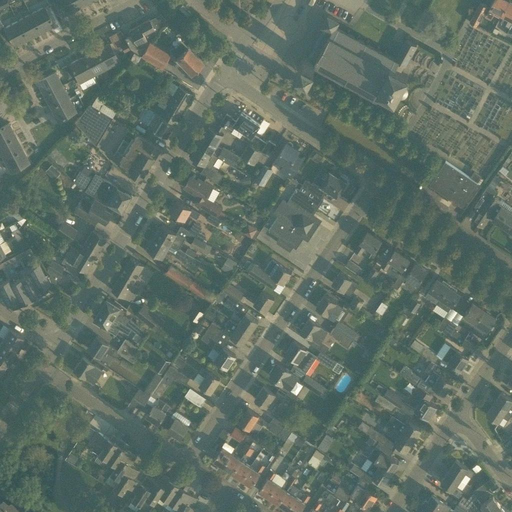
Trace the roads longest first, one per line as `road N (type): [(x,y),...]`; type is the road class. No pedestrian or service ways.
road 1 (residential): [(57,345),(221,74)]
road 2 (residential): [(187,456),(359,205)]
road 3 (residential): [(377,179),(221,74)]
road 4 (residential): [(511,308),(359,205)]
road 5 (residential): [(187,456),(170,455),(42,367)]
road 6 (residential): [(511,270),(377,179)]
road 7 (residential): [(0,72),(136,0)]
